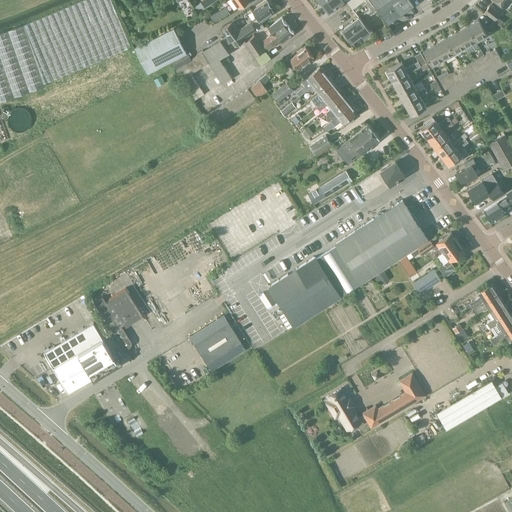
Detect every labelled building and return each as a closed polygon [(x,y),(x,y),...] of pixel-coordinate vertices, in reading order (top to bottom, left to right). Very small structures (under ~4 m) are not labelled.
[(44,83),(131,46),(111,0),(81,0),(24,24),(0,32),(0,101),(45,85),(44,83)] [(198,12),(199,12),(211,4),(208,0),(203,0),(194,7),(198,12)] [(232,0),(235,4),(239,9),(250,2),(248,0),(232,0)] [(322,0),(320,2),(327,12),(342,1),(340,0),(322,0)] [(354,0),(348,5),(351,9),(363,0),(354,0)] [(367,17),(376,10),(369,0),(365,3),(369,9),(364,13),(367,17)] [(369,0),(388,24),(413,5),(409,0),(369,0)] [(221,38),(225,45),(230,42),(234,46),(244,39),(242,38),(261,25),(259,22),(273,12),(265,1),(251,11),(255,16),(236,29),(231,21),(221,28),(226,35),(221,38)] [(490,5),(485,12),(495,20),(494,21),(499,25),(504,20),(498,15),(500,14),(490,5)] [(254,56),(254,55),(261,65),(270,58),(266,51),(275,44),(276,45),(293,32),(281,17),(267,27),(273,34),(270,37),(269,36),(259,43),(253,35),(244,41),(254,56)] [(362,36),(368,32),(358,17),(341,30),(349,41),(360,34),(362,36)] [(468,25),(476,41),(487,35),(479,19),(468,25)] [(457,32),(465,47),(476,41),(468,25),(457,32)] [(174,27),(135,47),(147,72),(186,52),(174,27)] [(445,38),(454,53),(465,47),(457,32),(445,38)] [(434,44),(443,59),(454,53),(445,38),(434,44)] [(434,44),(423,50),(432,65),(443,59),(434,44)] [(232,78),(211,45),(201,52),(208,63),(209,63),(222,84),(232,78)] [(289,60),(292,64),(289,67),(293,71),(312,56),(305,47),(289,60)] [(495,62),(501,59),(495,49),(489,52),(495,62)] [(208,63),(201,52),(173,70),(194,100),(204,93),(191,74),(208,63)] [(408,73),(421,66),(426,63),(421,52),(415,55),(418,61),(405,68),(402,61),(386,70),(392,81),(408,73)] [(484,55),(489,65),(495,62),(489,52),(484,55)] [(484,68),(489,65),(484,55),(478,58),(484,68)] [(473,61),(478,71),(484,68),(478,58),(473,61)] [(473,74),(478,71),(473,61),(467,64),(473,74)] [(462,67),(467,77),(473,74),(467,64),(462,67)] [(305,91),(309,88),(325,74),(319,66),(306,77),(310,81),(302,88),(305,91)] [(462,80),(467,77),(462,67),(456,70),(462,80)] [(451,73),(456,83),(462,80),(456,70),(451,73)] [(399,92),(414,84),(408,73),(392,81),(399,92)] [(451,86),(456,83),(451,73),(445,76),(451,86)] [(316,88),(319,92),(331,81),(325,74),(309,88),(312,92),(316,88)] [(445,89),(451,86),(445,76),(439,79),(445,89)] [(250,87),(258,98),(267,91),(259,81),(250,87)] [(277,102),(293,89),(286,81),(271,94),(277,102)] [(337,89),(331,81),(319,92),(322,96),(315,102),(317,106),(337,89)] [(399,92),(405,104),(420,95),(427,91),(424,87),(418,90),(414,84),(399,92)] [(502,84),(493,90),(495,94),(505,89),(502,84)] [(204,117),(211,127),(256,99),(248,89),(204,117)] [(328,103),(331,107),(344,96),(337,89),(317,106),(320,110),(328,103)] [(405,104),(411,115),(426,106),(420,95),(405,104)] [(331,120),(350,104),(344,96),(331,107),(326,111),(327,118),(329,121),(331,120)] [(288,114),(297,106),(293,102),(284,109),(288,114)] [(357,112),(350,104),(331,120),(334,124),(340,119),(344,123),(357,112)] [(33,122),(32,118),(30,114),(28,112),(27,111),(23,110),(20,111),(18,111),(14,113),(13,116),(12,117),(11,121),(11,123),(11,126),(12,127),(14,130),(17,132),(20,133),(22,133),(26,132),(29,130),(30,129),(32,126),(33,122)] [(421,129),(428,138),(456,117),(455,117),(450,121),(447,117),(438,124),(434,119),(421,129)] [(428,138),(435,147),(448,137),(444,132),(458,120),(456,117),(428,138)] [(367,123),(344,142),(338,147),(348,160),(356,154),(358,156),(359,157),(361,155),(359,154),(361,152),(362,153),(380,139),(367,123)] [(311,135),(305,128),(301,131),(307,138),(311,135)] [(475,130),(467,136),(469,140),(474,142),(480,137),(475,130)] [(511,146),(505,134),(488,143),(503,170),(511,164),(511,146)] [(325,135),(309,145),(315,154),(331,144),(325,135)] [(435,147),(442,155),(465,138),(462,140),(459,136),(452,142),(448,137),(435,147)] [(468,141),(465,138),(442,155),(449,165),(461,155),(464,159),(469,154),(462,146),(468,141)] [(457,172),(462,183),(478,175),(477,173),(480,171),(473,158),(465,163),(467,167),(457,172)] [(405,175),(395,161),(381,170),(390,185),(405,175)] [(309,193),(316,203),(352,180),(346,170),(309,193)] [(511,171),(501,179),(508,189),(511,186),(511,171)] [(494,199),(504,192),(497,181),(487,188),(482,180),(467,189),(476,203),(491,194),(494,199)] [(511,190),(507,193),(508,195),(484,209),(491,221),(506,212),(504,210),(511,204),(511,190)] [(269,285),(295,326),(428,240),(419,226),(421,225),(412,212),(411,213),(402,199),(402,200),(393,206),(392,205),(392,206),(383,212),(382,212),(383,212),(374,218),(373,218),(364,224),(363,224),(364,225),(355,230),(354,230),(354,231),(345,237),(345,236),(344,237),(345,237),(337,242),(336,244),(335,245),(336,245),(317,257),(316,257),(314,256),(306,262),(306,261),(306,262),(297,268),(297,267),(296,268),(297,268),(288,274),(288,273),(287,273),(287,274),(279,279),(278,279),(278,280),(270,285),(269,285)] [(440,246),(444,251),(458,240),(455,235),(454,236),(451,232),(433,245),(430,239),(417,248),(421,255),(433,247),(435,250),(440,246)] [(462,246),(458,240),(444,251),(445,251),(437,257),(443,264),(439,267),(445,276),(456,268),(451,261),(464,251),(461,246),(462,246)] [(399,260),(410,276),(416,272),(406,256),(399,260)] [(420,293),(435,283),(441,279),(434,269),(413,282),(420,293)] [(376,276),(381,284),(389,279),(384,270),(376,276)] [(478,291),(481,296),(469,303),(473,308),(497,293),(491,283),(478,291)] [(131,341),(131,340),(122,326),(125,324),(126,326),(143,315),(126,287),(109,298),(110,300),(107,302),(103,297),(94,302),(122,346),(123,347),(124,348),(125,348),(126,348),(127,348),(128,348),(129,348),(129,347),(130,347),(131,346),(132,345),(132,344),(132,343),(132,342),(131,341)] [(488,306),(491,311),(503,303),(497,293),(473,308),(476,313),(488,306)] [(503,303),(491,311),(494,316),(487,321),(483,324),(485,328),(510,313),(503,303)] [(511,316),(510,313),(485,328),(486,328),(497,321),(501,327),(490,333),(492,336),(511,324),(511,316)] [(190,336),(199,350),(212,371),(246,349),(224,314),(190,336)] [(53,367),(78,353),(103,338),(94,322),(44,351),(53,367)] [(452,327),(455,332),(461,328),(458,324),(452,327)] [(511,324),(492,336),(493,337),(491,338),(494,343),(506,335),(510,340),(511,338),(511,324)] [(462,329),(456,333),(460,340),(466,336),(462,329)] [(103,338),(78,353),(93,377),(118,363),(103,338)] [(468,342),(463,345),(468,352),(472,349),(468,342)] [(68,392),(93,377),(78,353),(53,367),(68,392)] [(364,414),(362,415),(358,417),(352,407),(355,405),(350,397),(347,398),(341,388),(328,396),(331,400),(327,402),(329,406),(335,417),(339,415),(348,429),(361,421),(360,420),(365,417),(371,427),(425,395),(412,373),(399,380),(406,391),(377,408),(375,405),(363,412),(364,414)] [(446,429),(501,396),(491,379),(436,412),(446,429)]
